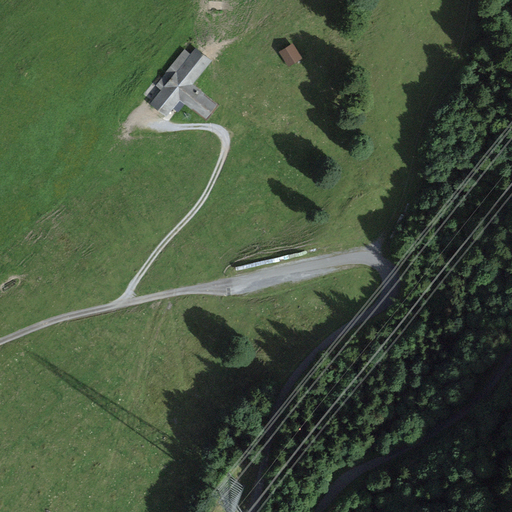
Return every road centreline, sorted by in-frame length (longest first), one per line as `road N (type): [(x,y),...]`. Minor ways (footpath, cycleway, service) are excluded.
road 1 (unclassified): [(0,341),(49,320),(156,296),(358,257),(382,262),(385,300),(325,345),(285,390),(252,511)]
road 2 (track): [(373,258),(398,215),(471,0)]
road 3 (unclassified): [(317,511),(358,472),(477,401),(511,357)]
